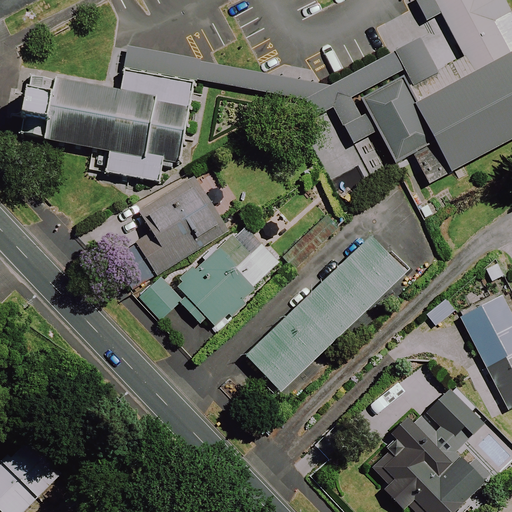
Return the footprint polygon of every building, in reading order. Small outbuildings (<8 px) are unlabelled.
[(385,86),(379,73),(312,108),(329,141),(358,126),(375,160),(400,147),(414,174),(497,131),(496,130),(511,121),(511,34),(494,0),(419,0),(447,54),(385,86)] [(181,75),(288,91),(300,114),(312,108),(379,73),(390,67),(375,39),(308,74),(308,73),(111,43),(108,63),(181,75)] [(39,70),(37,83),(8,78),(3,107),(31,112),(28,130),(93,141),(89,164),(146,174),(150,151),(167,154),(181,75),(108,63),(105,81),(39,70)] [(221,227),(192,182),(137,218),(149,237),(114,260),(135,293),(199,251),(194,244),(221,227)] [(249,258),(229,238),(195,273),(190,268),(169,290),(159,280),(138,301),(160,323),(177,306),(198,326),(204,321),(214,330),(278,265),(260,247),(249,258)] [(404,276),(369,239),(244,359),(279,396),(404,276)] [(511,315),(501,295),(456,318),(506,414),(511,410),(511,315)] [(451,316),(443,305),(425,318),(433,329),(451,316)] [(406,418),(391,434),(396,438),(388,447),(396,455),(388,463),(383,458),(370,471),(387,488),(381,493),(400,511),(401,511),(406,508),(409,511),(455,511),(490,477),(474,461),(467,468),(455,456),(482,428),(446,392),(413,425),(406,418)] [(0,511),(22,511),(58,476),(25,442),(0,466),(0,511)]
